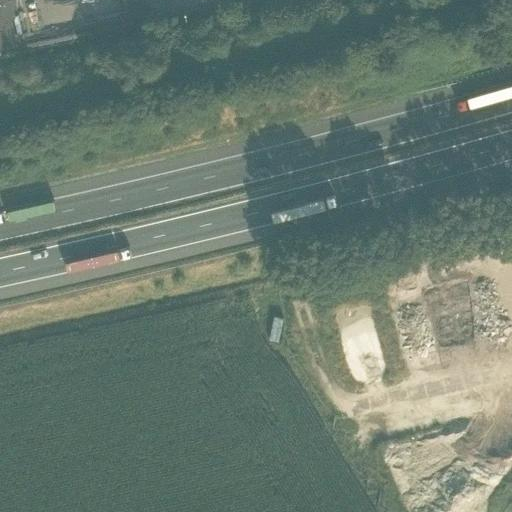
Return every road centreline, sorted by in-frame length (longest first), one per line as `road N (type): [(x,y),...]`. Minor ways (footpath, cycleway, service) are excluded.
road 1 (motorway): [(0,277),(511,146)]
road 2 (motorway): [(511,99),(0,229)]
